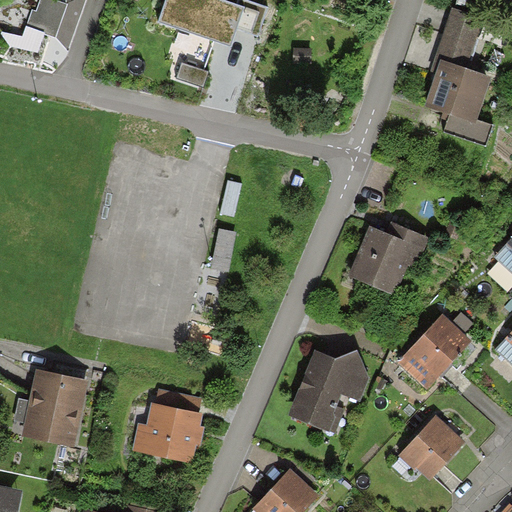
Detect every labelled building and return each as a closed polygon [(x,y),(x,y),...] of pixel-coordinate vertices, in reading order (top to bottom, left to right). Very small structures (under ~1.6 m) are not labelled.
[(69,4),(57,0),(41,0),(37,11),(33,9),(26,28),(56,39),(69,4)] [(231,46),(237,28),(258,35),(266,9),(241,0),(238,9),(211,0),(169,0),(162,23),(231,46)] [(441,60),(424,109),(451,119),(446,133),(486,146),(493,126),(476,121),(490,81),(467,73),(485,20),(454,9),(447,29),(437,58),(441,60)] [(206,88),(211,71),(183,63),(179,80),(206,88)] [(241,186),(228,183),(222,215),(235,217),(241,186)] [(388,235),(370,228),(350,280),(397,298),(409,268),(417,272),(430,240),(396,227),(392,237),(388,235)] [(236,235),(218,231),(211,272),(229,275),(236,235)] [(445,316),(399,363),(428,391),(474,343),(465,334),(475,325),(462,312),(453,323),(445,316)] [(336,363),(315,353),(289,417),(336,436),(346,410),(337,406),(342,394),(361,402),(371,379),(357,352),(336,363)] [(90,382),(36,372),(30,402),(20,400),(16,422),(26,424),(23,438),(77,448),(90,382)] [(201,415),(152,406),(148,428),(140,426),(135,453),(192,464),(201,415)] [(467,442),(437,416),(401,456),(431,483),(467,442)] [(291,469),(253,510),(255,511),(308,511),(322,497),(291,469)] [(17,511),(21,491),(0,486),(0,511),(17,511)]
